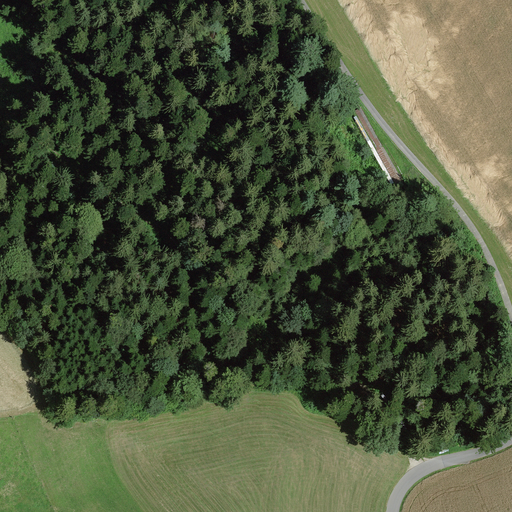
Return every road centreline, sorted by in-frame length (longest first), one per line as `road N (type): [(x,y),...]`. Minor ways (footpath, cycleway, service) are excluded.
road 1 (track): [(0,119),(174,239),(201,337),(223,375),(244,382),(350,381),(395,420),(419,471)]
road 2 (track): [(297,0),(369,108),(462,214),(511,313)]
road 3 (unclassified): [(392,511),(419,471),(511,438)]
